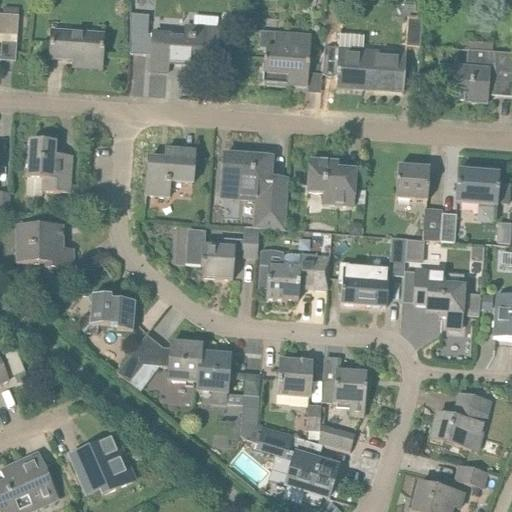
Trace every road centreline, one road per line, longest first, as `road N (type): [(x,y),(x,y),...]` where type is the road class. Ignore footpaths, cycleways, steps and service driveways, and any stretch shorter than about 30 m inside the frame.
road 1 (residential): [(413,357),(247,322),(150,270),(126,220),(126,114)]
road 2 (residential): [(126,114),(511,130)]
road 3 (residential): [(370,511),(413,357)]
road 4 (residential): [(0,102),(126,114)]
